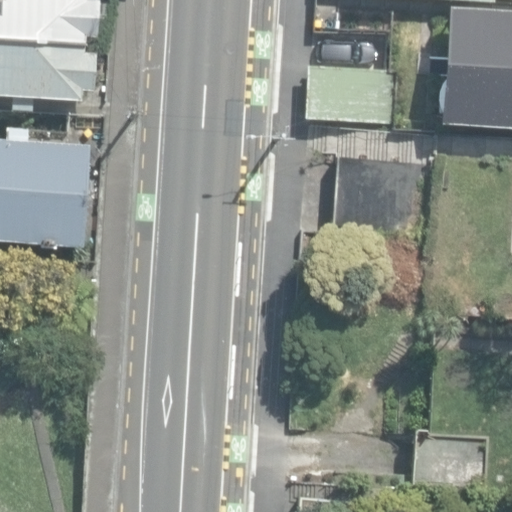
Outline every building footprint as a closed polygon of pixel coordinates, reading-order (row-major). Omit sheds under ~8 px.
[(0,0),(0,40),(83,44),(83,35),(98,36),(99,1),(86,0),(0,0)] [(435,118),(511,122),(511,6),(442,3),(435,118)] [(83,44),(0,40),(0,96),(12,97),(11,111),(31,112),(32,98),(80,100),(80,89),(93,90),(94,55),(82,55),(83,44)] [(304,119),(391,123),(393,71),(307,67),(304,119)] [(0,235),(79,240),(85,140),(23,136),(24,123),(6,122),(5,136),(0,135),(0,235)] [(330,224),(417,229),(421,158),(334,153),(330,224)] [(511,157),(440,154),(433,274),(511,278),(511,157)] [(488,437),(417,435),(415,486),(486,489),(488,437)] [(296,511),(374,511),(375,504),(297,498),(296,511)]
